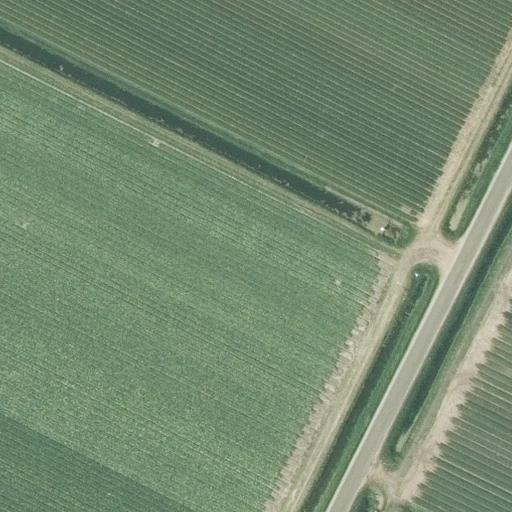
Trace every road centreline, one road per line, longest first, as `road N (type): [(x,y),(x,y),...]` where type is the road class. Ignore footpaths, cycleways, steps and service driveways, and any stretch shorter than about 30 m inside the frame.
road 1 (track): [(0,55),(398,257),(391,291),(284,511)]
road 2 (unclassified): [(337,511),(511,164)]
road 3 (track): [(361,465),(389,481),(413,471),(511,271)]
road 4 (track): [(459,269),(431,252),(430,226),(511,60)]
